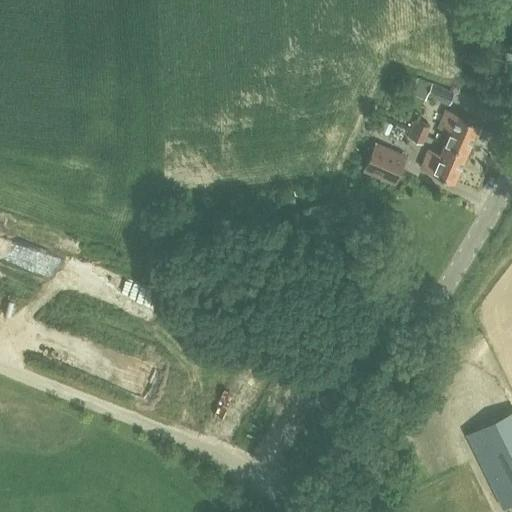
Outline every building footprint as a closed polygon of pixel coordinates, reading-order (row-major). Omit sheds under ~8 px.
[(449,104),(455,91),(432,82),(426,95),(449,104)] [(467,152),(479,123),(447,108),(439,127),(450,132),(445,143),(467,152)] [(427,135),(431,126),(415,119),(411,128),(427,135)] [(423,144),(427,135),(411,128),(407,137),(423,144)] [(394,184),(407,154),(375,141),(362,170),(394,184)] [(454,182),(467,152),(445,143),(440,154),(429,149),(421,167),(454,182)] [(33,239),(16,263),(38,278),(55,254),(33,239)] [(511,503),(511,427),(505,415),(467,433),(479,457),(504,507),(511,503)] [(418,434),(426,454),(440,448),(432,428),(418,434)]
